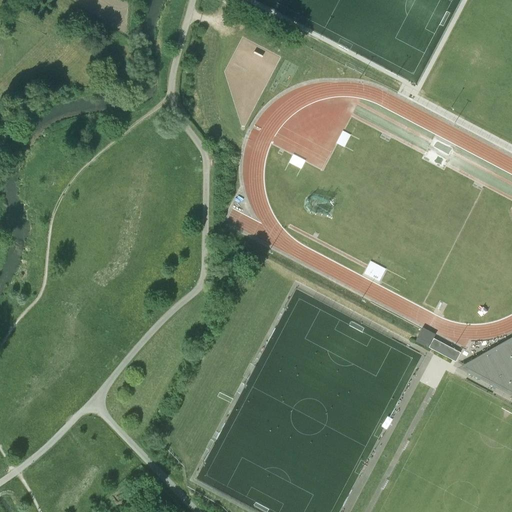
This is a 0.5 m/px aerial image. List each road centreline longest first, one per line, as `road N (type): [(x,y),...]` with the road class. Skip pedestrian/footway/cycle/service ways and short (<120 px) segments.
road 1 (unclassified): [(93,401),(203,275),(206,158),(174,107),(171,87),(193,0)]
road 2 (unclassified): [(198,511),(93,401)]
road 3 (unclassified): [(93,401),(0,482)]
